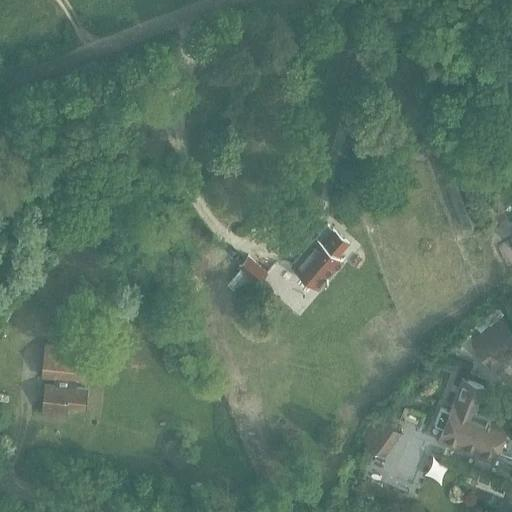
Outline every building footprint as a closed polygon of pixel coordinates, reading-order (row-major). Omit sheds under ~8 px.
[(424,143),(393,108),(375,124),(405,159),(424,143)] [(452,150),(435,156),(464,229),(480,222),(452,150)] [(243,168),(230,154),(215,167),(228,181),(243,168)] [(472,186),(482,180),(475,167),(465,172),(472,186)] [(480,202),(488,198),(482,188),(475,192),(480,202)] [(485,216),(494,211),(489,202),(480,207),(485,216)] [(496,216),(485,222),(497,243),(507,237),(496,216)] [(341,255),(335,250),(346,237),(326,219),(290,260),(316,283),(341,255)] [(194,288),(229,255),(218,244),(184,277),(194,288)] [(258,283),(266,273),(248,257),(239,267),(258,283)] [(511,332),(502,319),(471,343),(490,367),(511,349),(511,332)] [(64,414),(65,406),(84,408),(85,388),(74,387),(75,379),(84,379),(87,346),(45,342),(42,375),(54,376),(53,384),(44,383),(41,411),(64,414)] [(441,408),(434,425),(442,428),(439,435),(462,445),(477,409),(476,408),(485,386),(464,377),(450,411),(441,408)] [(462,445),(488,456),(491,449),(511,457),(511,454),(511,436),(499,431),(506,413),(487,405),(485,412),(477,409),(462,445)] [(383,420),(366,443),(385,457),(402,434),(383,420)]
